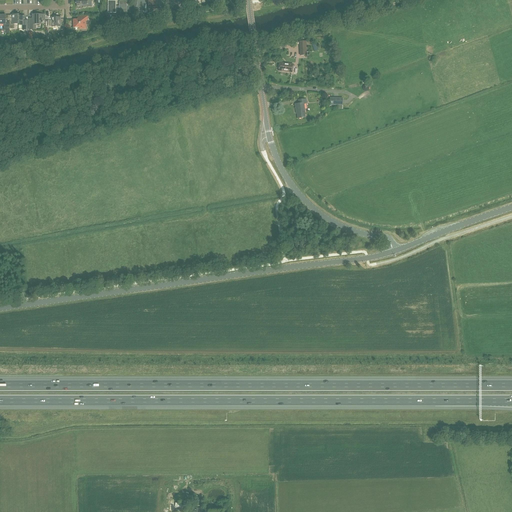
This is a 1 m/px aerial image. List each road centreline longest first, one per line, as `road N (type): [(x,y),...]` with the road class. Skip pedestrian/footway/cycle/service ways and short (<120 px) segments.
road 1 (motorway): [(0,401),(511,400)]
road 2 (motorway): [(511,385),(0,385)]
road 3 (tertiary): [(0,307),(393,251)]
road 4 (tertiary): [(393,251),(387,238),(325,217),(287,178),(267,131),(248,0)]
road 5 (track): [(254,42),(404,0)]
road 6 (tertiary): [(511,207),(393,251)]
